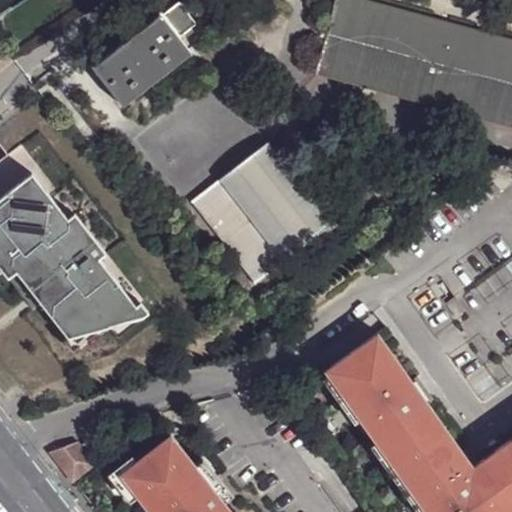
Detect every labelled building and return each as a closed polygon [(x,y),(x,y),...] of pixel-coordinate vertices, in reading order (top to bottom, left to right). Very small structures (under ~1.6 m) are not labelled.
[(511,38),(363,0),(330,0),(311,72),(511,125),(511,38)] [(87,66),(118,106),(187,53),(178,38),(195,25),(177,1),(159,14),(156,13),(87,66)] [(186,201),(251,282),(330,221),(265,139),(186,201)] [(452,162),(444,152),(421,170),(430,180),(452,162)] [(25,169),(0,188),(0,255),(60,332),(91,307),(102,321),(128,301),(92,254),(99,248),(88,234),(81,240),(25,169)] [(472,457),(476,462),(511,435),(511,353),(445,259),(371,312),(383,326),(374,333),(466,461),(472,457)] [(472,457),(466,461),(374,333),(328,366),(362,413),(357,417),(375,442),(380,438),(396,461),(391,464),(392,465),(397,462),(415,487),(410,490),(410,491),(415,488),(431,510),(428,511),(511,511),(511,508),(511,507),(511,435),(476,462),(472,457)] [(324,370),(357,417),(362,413),(328,366),(324,370)] [(89,452),(104,441),(98,432),(83,444),(89,452)] [(228,511),(224,506),(227,503),(171,434),(125,471),(107,485),(129,511),(228,511)] [(380,438),(375,442),(391,464),(396,461),(380,438)] [(68,476),(73,482),(95,464),(79,442),(50,452),(66,472),(68,476)] [(415,487),(397,462),(392,465),(410,490),(415,487)] [(410,491),(425,511),(428,511),(431,510),(415,488),(410,491)]
